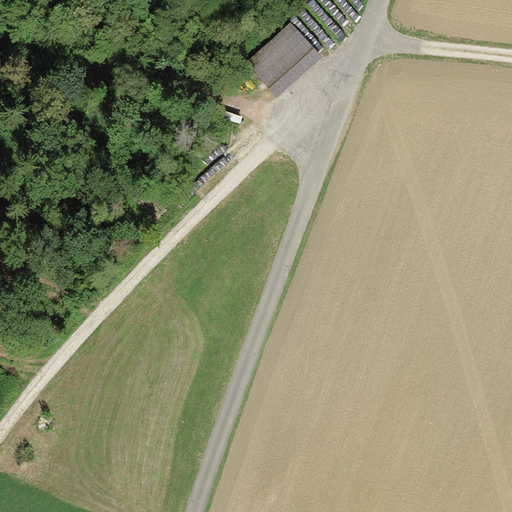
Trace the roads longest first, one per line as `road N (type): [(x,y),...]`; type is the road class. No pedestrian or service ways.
road 1 (unclassified): [(200,511),(375,0)]
road 2 (track): [(0,429),(78,334),(363,47)]
road 3 (track): [(291,120),(0,27)]
road 4 (track): [(511,60),(363,47)]
